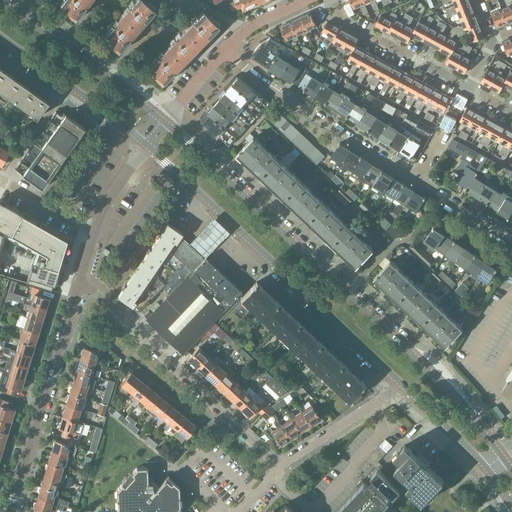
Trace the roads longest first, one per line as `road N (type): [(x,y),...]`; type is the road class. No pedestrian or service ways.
road 1 (tertiary): [(500,454),(431,372),(162,120)]
road 2 (tertiary): [(144,142),(402,385)]
road 3 (residential): [(276,463),(80,280)]
road 4 (residential): [(9,511),(80,280)]
road 5 (residential): [(225,50),(265,85),(417,181)]
road 6 (tertiary): [(162,120),(0,0)]
road 7 (tertiary): [(0,37),(144,142)]
road 8 (residential): [(468,88),(344,20),(331,0)]
road 9 (residential): [(402,385),(276,463)]
